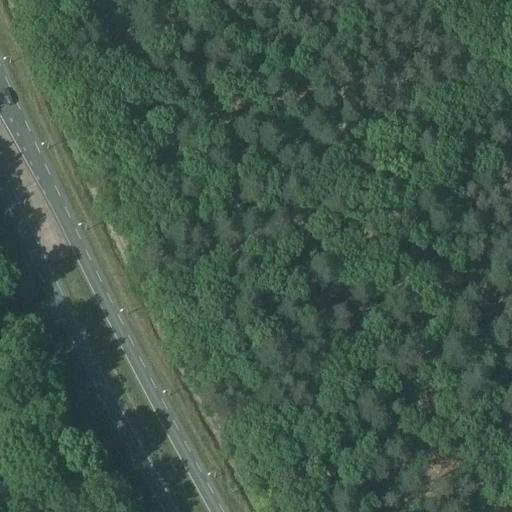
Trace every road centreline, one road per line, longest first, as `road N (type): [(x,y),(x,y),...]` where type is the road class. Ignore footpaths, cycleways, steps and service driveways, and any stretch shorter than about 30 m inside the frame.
road 1 (primary): [(219,511),(80,255),(0,73)]
road 2 (primary): [(0,168),(174,511)]
road 3 (track): [(511,223),(243,0)]
